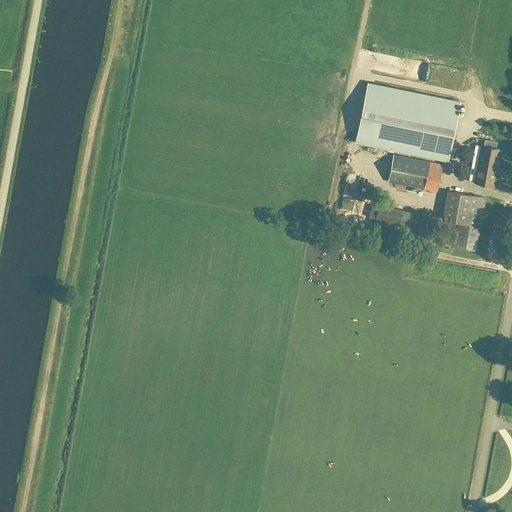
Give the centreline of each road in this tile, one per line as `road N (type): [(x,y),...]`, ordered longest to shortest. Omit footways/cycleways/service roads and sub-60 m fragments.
road 1 (track): [(120,0),(24,511)]
road 2 (unclassified): [(0,232),(43,0)]
road 3 (unclassified): [(472,511),(511,299)]
